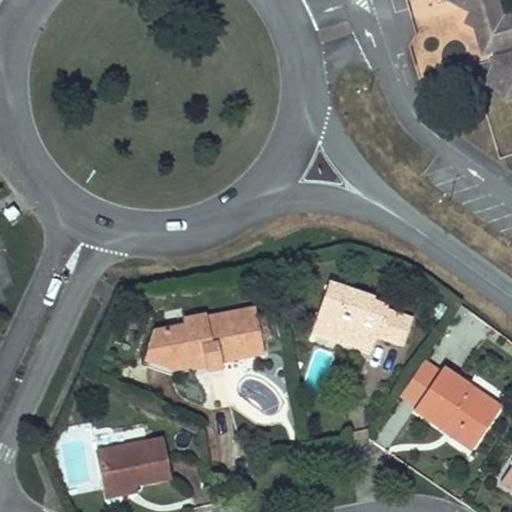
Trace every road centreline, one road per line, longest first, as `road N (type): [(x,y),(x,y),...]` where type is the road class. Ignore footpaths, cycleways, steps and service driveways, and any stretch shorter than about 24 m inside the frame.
road 1 (residential): [(0,458),(104,221)]
road 2 (tertiary): [(511,292),(361,186)]
road 3 (tertiary): [(104,221),(159,230),(220,216),(269,179)]
road 4 (tertiary): [(5,50),(8,117),(30,164),(66,201)]
road 5 (residential): [(66,201),(0,354)]
road 6 (tertiary): [(300,126),(305,45),(287,0)]
